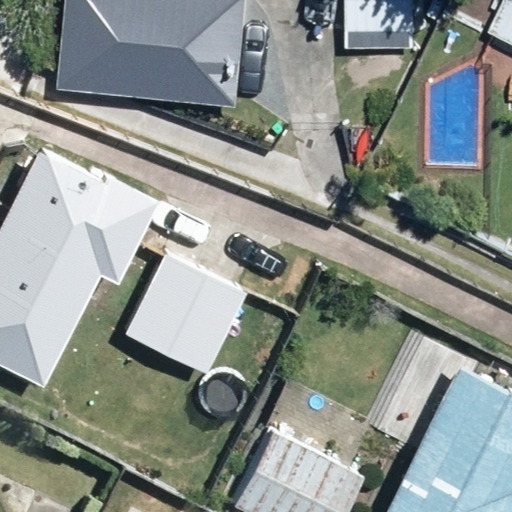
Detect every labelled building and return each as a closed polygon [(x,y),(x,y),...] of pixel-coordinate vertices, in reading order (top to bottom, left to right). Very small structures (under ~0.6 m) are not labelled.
[(52,0),(52,86),(239,88),(240,0),(52,0)] [(421,0),(352,0),(351,17),(420,22),(421,0)] [(0,201),(0,363),(43,385),(99,266),(120,276),(162,189),(37,128),(0,201)] [(153,237),(118,326),(211,362),(246,274),(153,237)] [(511,511),(511,394),(442,362),(372,511),(511,511)] [(235,498),(261,511),(329,511),(351,473),(273,430),(235,498)] [(191,511),(173,503),(168,511),(191,511)]
